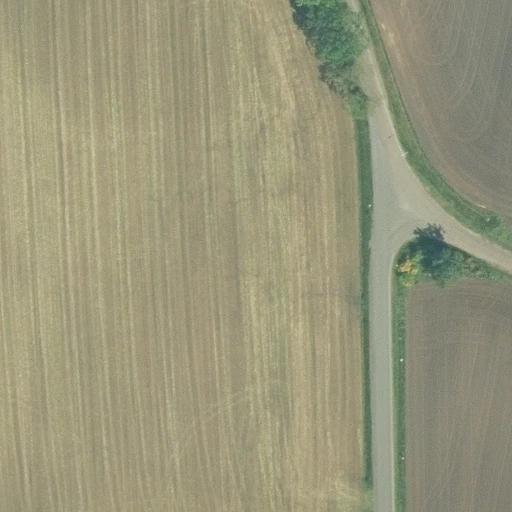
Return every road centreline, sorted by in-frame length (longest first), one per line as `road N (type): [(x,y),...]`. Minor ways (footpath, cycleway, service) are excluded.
road 1 (unclassified): [(384,511),(380,269),(383,234),(409,192)]
road 2 (unclassified): [(409,192),(342,0)]
road 3 (unclassified): [(511,262),(454,231),(409,192)]
